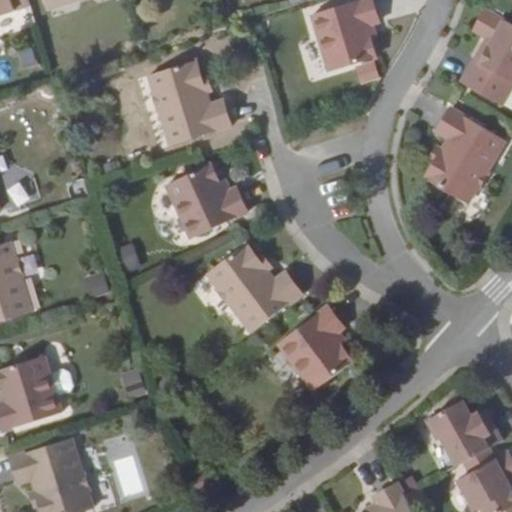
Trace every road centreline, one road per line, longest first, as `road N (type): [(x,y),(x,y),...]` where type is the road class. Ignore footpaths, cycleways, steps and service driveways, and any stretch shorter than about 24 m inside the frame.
road 1 (residential): [(466,325),(427,374),(360,432),(244,511)]
road 2 (residential): [(276,167),(305,220),(353,272),(378,277),(407,268)]
road 3 (residential): [(375,143),(427,44),(440,0)]
road 4 (residential): [(407,268),(380,211),(375,143)]
